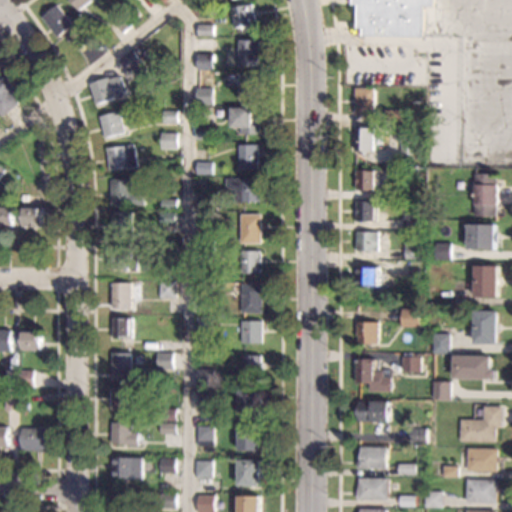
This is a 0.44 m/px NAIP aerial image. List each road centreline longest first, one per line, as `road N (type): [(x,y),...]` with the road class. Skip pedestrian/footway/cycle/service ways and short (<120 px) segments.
road 1 (residential): [(75,511),(77,187),(58,97),(0,5)]
road 2 (tertiary): [(310,511),(312,54),(302,0)]
